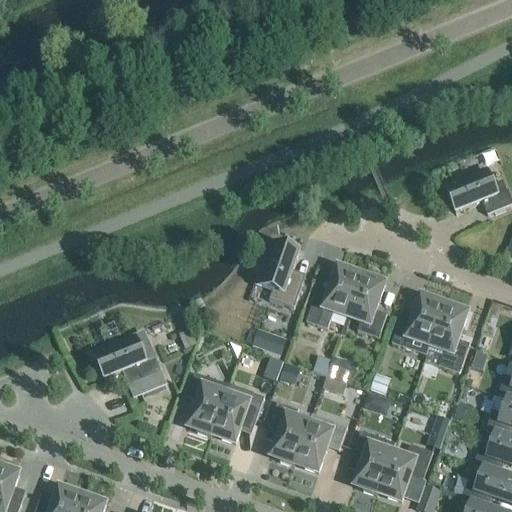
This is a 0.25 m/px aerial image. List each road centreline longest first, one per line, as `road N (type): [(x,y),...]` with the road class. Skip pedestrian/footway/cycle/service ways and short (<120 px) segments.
road 1 (residential): [(511,8),(0,217)]
road 2 (residential): [(253,511),(0,423)]
road 3 (residential): [(511,292),(324,232)]
